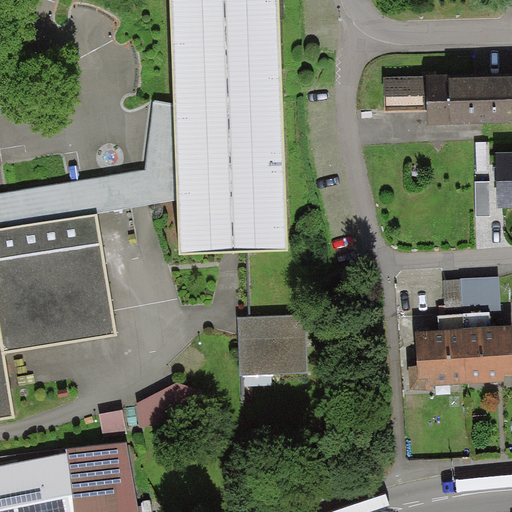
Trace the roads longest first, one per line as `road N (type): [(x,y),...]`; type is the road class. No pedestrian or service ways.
road 1 (residential): [(362,20),(343,81),(364,215),(384,263),(511,255)]
road 2 (residential): [(362,20),(405,33),(511,28)]
road 3 (primary): [(388,511),(511,490)]
